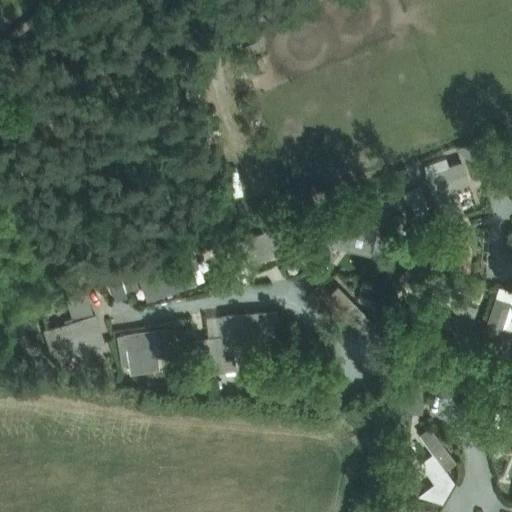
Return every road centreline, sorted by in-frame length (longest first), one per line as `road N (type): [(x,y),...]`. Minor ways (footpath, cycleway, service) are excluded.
road 1 (track): [(511,375),(316,329),(288,295),(120,317)]
road 2 (track): [(187,244),(0,315)]
road 3 (track): [(435,361),(442,407),(470,445),(492,508)]
road 4 (track): [(380,348),(328,391),(255,391)]
